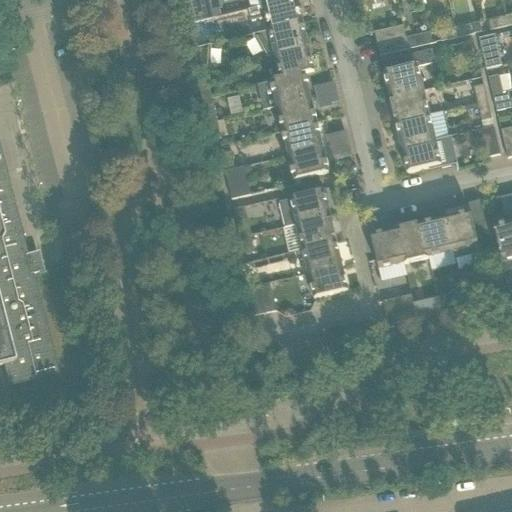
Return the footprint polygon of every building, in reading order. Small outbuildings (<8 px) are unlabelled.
[(195,0),(182,0),(189,25),(200,22),(195,0)] [(207,0),(195,0),(200,22),(212,19),(207,0)] [(265,19),(268,32),(302,24),(295,0),(292,0),(262,7),(249,11),(251,22),(265,19)] [(507,27),(504,17),(486,22),(489,32),(507,27)] [(268,32),(252,35),(262,53),(265,53),(267,58),(274,56),(307,48),(302,24),(268,32)] [(471,25),(455,29),(458,39),(473,35),(471,25)] [(374,34),(377,45),(405,39),(402,27),(374,34)] [(458,39),(455,29),(437,34),(439,44),(458,39)] [(494,36),(479,40),(486,71),(502,67),(494,36)] [(405,39),(377,45),(380,57),(408,50),(405,39)] [(211,46),(190,51),(195,75),(204,73),(206,73),(210,72),(211,46)] [(270,83),(270,84),(313,73),(307,48),(274,56),(279,80),(270,83)] [(383,75),(389,101),(423,92),(417,69),(435,64),(432,51),(392,61),(395,72),(383,75)] [(204,73),(195,75),(200,92),(209,90),(210,90),(206,73),(204,73)] [(259,93),(258,96),(260,103),(262,106),(264,107),(265,111),(276,108),(310,100),(306,83),(304,76),(304,75),(270,84),(259,86),(260,91),(259,93)] [(487,79),(491,97),(502,94),(498,77),(487,79)] [(314,86),(320,108),(338,103),(332,81),(314,86)] [(471,89),(476,106),(487,103),(482,87),(471,89)] [(389,101),(395,125),(429,117),(423,92),(389,101)] [(502,94),(491,97),(494,113),(506,111),(502,94)] [(276,108),(282,133),(316,125),(310,100),(276,108)] [(487,103),(476,106),(480,123),(491,121),(487,103)] [(202,108),(206,125),(216,123),(212,106),(202,108)] [(412,121),(395,125),(400,150),(448,138),(443,114),(429,117),(412,121)] [(216,123),(206,125),(210,142),(220,140),(216,123)] [(282,133),(288,157),(321,149),(316,125),(282,133)] [(481,131),(488,159),(500,157),(493,128),(481,131)] [(511,128),(500,131),(507,160),(511,158),(511,128)] [(325,133),(328,155),(347,153),(345,131),(325,133)] [(406,175),(428,170),(429,172),(455,166),(456,171),(459,171),(451,137),(448,138),(400,150),(406,175)] [(321,149),(288,157),(294,183),(327,175),(321,149)] [(220,155),(224,172),(234,170),(230,153),(220,155)] [(0,366),(3,366),(8,387),(55,375),(29,276),(38,274),(35,264),(33,255),(25,257),(0,160),(0,366)] [(234,170),(224,172),(231,201),(250,197),(243,168),(234,170)] [(289,201),(279,203),(285,229),(295,226),(330,218),(324,193),(289,201)] [(470,214),(444,220),(452,254),(476,249),(478,255),(491,252),(484,223),(472,226),(470,214)] [(295,226),(301,251),(335,243),(330,218),(295,226)] [(235,223),(239,240),(250,238),(246,220),(235,223)] [(444,220),(420,226),(428,260),(452,254),(444,220)] [(511,225),(493,230),(497,249),(501,264),(503,273),(511,270),(511,225)] [(420,226),(395,232),(403,266),(428,260),(420,226)] [(403,266),(395,232),(370,238),(378,272),(403,266)] [(250,238),(239,240),(243,257),(254,254),(250,238)] [(301,251),(307,275),(341,267),(335,243),(301,251)] [(341,267),(307,275),(313,301),(347,293),(341,267)] [(269,284),(258,287),(265,315),(276,312),(269,284)] [(258,287),(246,290),(253,318),(265,315),(258,287)] [(445,296),(447,306),(465,302),(462,292),(445,296)] [(382,303),(385,315),(414,308),(411,296),(382,303)] [(414,308),(385,315),(388,327),(416,320),(414,308)] [(358,324),(346,326),(352,351),(363,348),(358,324)] [(346,326),(334,329),(340,354),(352,351),(346,326)] [(334,329),(322,332),(324,339),(328,356),(340,354),(334,329)] [(328,356),(324,339),(312,342),(318,367),(330,364),(328,356)] [(312,342),(300,345),(306,370),(318,367),(312,342)] [(300,345),(289,348),(294,372),(306,370),(300,345)] [(294,372),(289,348),(277,350),(283,375),(294,372)]
